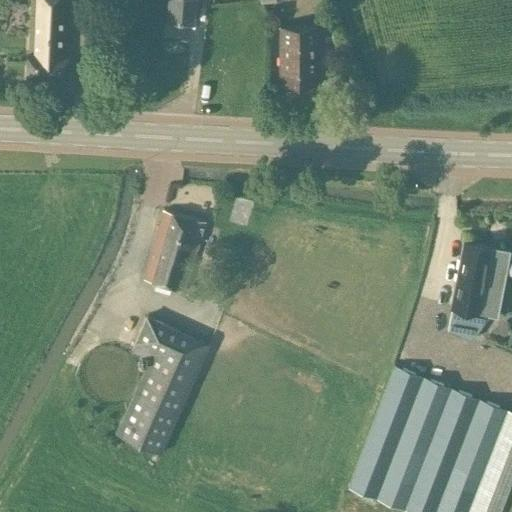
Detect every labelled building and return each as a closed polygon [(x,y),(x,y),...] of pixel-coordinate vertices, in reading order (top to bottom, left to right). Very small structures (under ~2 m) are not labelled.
[(29,51),(28,73),(67,75),(68,57),(67,57),(67,43),(64,43),(64,35),(68,35),(69,0),(31,0),(30,51),(29,51)] [(168,0),(168,18),(194,20),(195,0),(168,0)] [(281,25),(281,84),(316,84),(316,25),(281,25)] [(144,278),(185,290),(205,221),(164,209),(144,278)] [(457,284),(452,308),(478,313),(482,289),(490,246),(464,241),(456,284),(457,284)] [(151,358),(117,433),(161,452),(210,343),(148,315),(132,350),(151,358)] [(499,511),(511,479),(511,409),(395,363),(348,486),(413,511),(499,511)]
